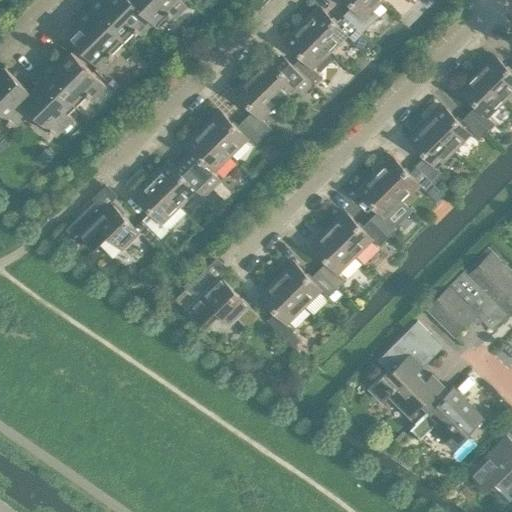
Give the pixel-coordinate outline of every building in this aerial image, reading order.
[(140,35),(152,22),(129,0),(105,0),(102,3),(99,0),(87,0),(84,3),(120,38),(131,26),(140,35)] [(129,0),(152,22),(164,10),(173,19),(187,5),(181,0),(129,0)] [(346,0),(353,6),(345,14),(363,33),(379,16),(372,9),(382,0),(381,0),(346,0)] [(120,38),(84,3),(75,12),(84,21),(68,37),(103,71),(116,57),(108,49),(120,38)] [(321,7),(304,25),(330,52),(348,35),(354,41),(363,33),(345,14),(337,22),(321,7)] [(302,57),(294,65),(312,84),(321,76),(314,69),(330,52),(304,25),(287,41),(302,57)] [(36,68),(71,103),(83,91),(92,100),(105,86),(70,51),(54,67),(46,59),(36,68)] [(478,72),(506,100),(511,93),(511,69),(496,54),(478,72)] [(270,57),(252,75),(280,103),(297,86),(304,93),(312,84),(294,65),(286,73),(270,57)] [(0,113),(13,127),(30,111),(21,102),(30,93),(4,67),(0,70),(0,113)] [(72,119),(64,110),(71,103),(36,68),(27,77),(36,86),(30,93),(21,102),(30,111),(55,136),(72,119)] [(490,115),(506,100),(478,72),(462,88),(477,103),(468,113),(487,132),(497,121),(490,115)] [(263,120),(280,103),(252,75),(235,92),(253,111),(246,119),(264,137),(272,129),(263,120)] [(479,139),(487,132),(468,113),(460,120),(444,105),(427,122),(455,151),(473,132),(479,139)] [(256,145),(264,137),(246,119),(237,127),(222,111),(204,129),(231,156),(248,139),(256,145)] [(425,154),(416,163),(436,183),(445,173),(438,167),(455,151),(427,122),(410,139),(425,154)] [(203,162),(195,170),(213,188),(222,179),(215,172),(231,156),(204,129),(187,146),(203,162)] [(436,183),(416,163),(409,171),(393,155),(376,172),(404,200),(403,201),(408,206),(417,195),(413,191),(421,183),(428,190),(436,183)] [(171,162),(154,179),(181,207),(198,190),(205,196),(213,188),(195,170),(187,178),(171,162)] [(386,218),(403,201),(404,200),(376,172),(358,190),(379,210),(370,219),(388,237),(396,229),(386,218)] [(163,224),(181,207),(154,179),(136,197),(152,213),(144,221),(162,240),(170,231),(163,224)] [(162,240),(144,221),(136,230),(111,205),(104,212),(95,203),(67,232),(77,241),(81,237),(95,250),(101,245),(115,259),(123,250),(124,251),(141,234),(155,247),(162,240)] [(346,210),(328,228),(355,256),(374,238),(380,245),(388,237),(370,219),(362,227),(346,210)] [(339,272),(355,256),(328,228),(311,245),(327,261),(318,270),(337,289),(346,279),(339,272)] [(511,269),(489,246),(427,307),(455,335),(478,313),(492,328),(511,308),(511,269)] [(295,260),(277,279),(304,307),(322,290),(329,297),(337,289),(318,270),(312,277),(295,260)] [(238,317),(248,328),(261,315),(220,275),(214,281),(203,270),(175,299),(201,324),(204,321),(208,326),(221,314),(231,324),(238,317)] [(304,307),(277,279),(259,296),(275,312),(267,320),(286,339),(295,330),(288,323),(304,307)] [(426,380),(418,372),(433,357),(430,354),(441,343),(418,320),(379,359),(388,368),(369,387),(382,400),(388,394),(417,422),(449,390),(432,373),(426,380)] [(449,390),(417,422),(410,429),(420,439),(431,427),(453,449),(485,417),(454,386),(449,390)] [(511,438),(508,434),(470,473),(488,491),(498,480),(511,493),(511,438)]
